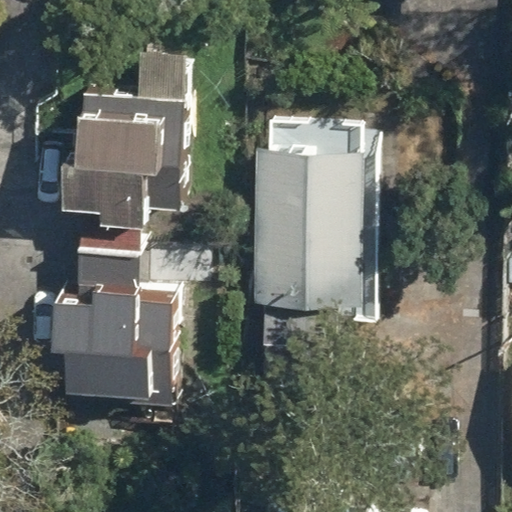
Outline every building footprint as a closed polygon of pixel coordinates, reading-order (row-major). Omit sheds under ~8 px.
[(60,194),(98,195),(98,204),(147,205),(147,196),(180,195),(181,84),(82,84),(82,101),(75,101),(74,149),(60,148),(60,194)] [(258,141),(254,295),(360,296),(361,145),(258,141)] [(139,276),(88,275),(88,288),(51,288),(51,333),(71,333),(70,392),(170,394),(171,289),(138,289),(139,276)] [(269,380),(269,405),(363,408),(365,346),(341,346),(342,304),(265,303),(262,380),(269,380)] [(352,511),(354,483),(267,479),(265,511),(352,511)]
